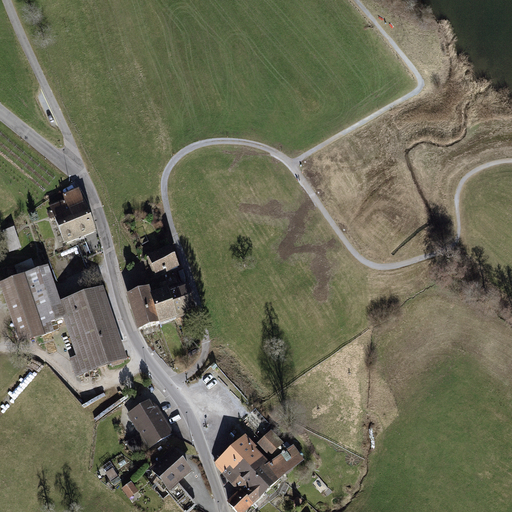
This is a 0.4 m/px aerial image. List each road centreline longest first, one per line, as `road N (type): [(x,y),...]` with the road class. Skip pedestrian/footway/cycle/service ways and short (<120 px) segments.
road 1 (tertiary): [(73,171),(95,205),(131,330),(184,406),(225,511)]
road 2 (unclassified): [(73,171),(70,144),(10,0)]
road 3 (track): [(0,347),(47,359),(88,394),(148,359)]
